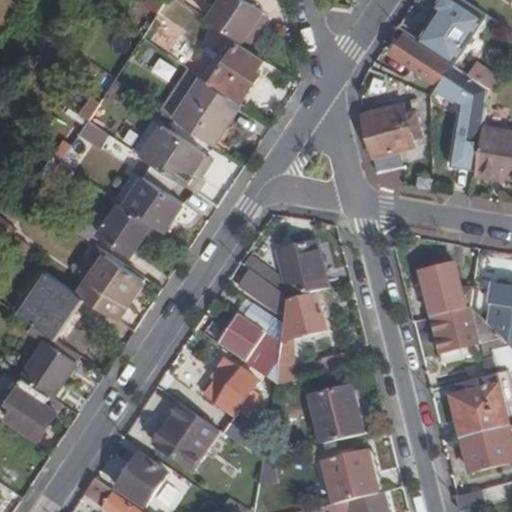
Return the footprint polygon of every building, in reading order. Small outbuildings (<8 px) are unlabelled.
[(185,0),(227,26),(227,25),(243,0),(185,0)] [(252,0),(243,0),(227,25),(233,29),(252,0)] [(486,12),(466,0),(443,0),(437,9),(442,11),(421,42),(452,63),(486,12)] [(492,89),(453,63),(451,66),(403,35),(393,50),(440,82),(431,95),(460,116),(452,160),(478,164),(484,129),(492,89)] [(239,40),(212,82),(240,100),(243,101),(263,71),(260,68),(266,58),(239,40)] [(203,76),(176,117),(218,145),(226,130),(222,127),(240,100),(212,82),(203,76)] [(222,127),(226,130),(244,102),(243,101),(240,100),(222,127)] [(365,115),(381,175),(407,167),(403,150),(417,146),(415,138),(425,135),(419,110),(409,112),(407,105),(365,115)] [(90,121),(82,133),(92,140),(101,147),(111,134),(90,121)] [(162,125),(142,155),(153,162),(180,180),(198,192),(204,181),(201,178),(192,172),(205,154),(162,125)] [(511,133),(484,129),(478,164),(511,169),(511,133)] [(82,133),(61,162),(71,169),(92,140),(82,133)] [(201,178),(213,160),(205,154),(192,172),(201,178)] [(45,184),(57,192),(60,194),(76,173),(71,169),(61,162),(45,184)] [(153,162),(144,176),(170,194),(180,180),(153,162)] [(125,204),(167,231),(185,204),(170,194),(144,176),(125,204)] [(423,179),(420,189),(433,191),(435,181),(423,179)] [(45,184),(32,202),(45,210),(57,192),(45,184)] [(32,202),(22,215),(31,221),(33,217),(54,233),(61,221),(45,210),(32,202)] [(74,229),(95,242),(100,236),(132,257),(152,227),(120,205),(105,227),(85,213),(74,229)] [(280,254),(287,282),(291,298),(292,300),(294,299),(315,294),(330,289),(319,243),(280,254)] [(90,244),(85,259),(101,264),(106,249),(90,244)] [(82,295),(86,298),(120,319),(147,279),(110,254),(82,295)] [(251,257),(246,266),(254,271),(291,298),(287,282),(251,257)] [(474,308),(477,292),(464,291),(456,266),(424,274),(435,318),(474,308)] [(291,298),(254,271),(243,288),(288,320),(292,300),(291,298)] [(18,313),(54,337),(58,339),(86,298),(82,295),(47,272),(18,313)] [(511,290),(497,288),(491,326),(504,339),(511,347),(511,348),(511,290)] [(321,314),(315,294),(294,299),(299,320),(293,322),(298,341),(310,338),(329,333),(324,314),(321,314)] [(248,308),(221,345),(278,384),(280,370),(280,365),(258,349),(277,321),(256,307),(253,311),(248,308)] [(478,325),(474,308),(435,318),(446,364),(465,359),(463,349),(483,344),(504,339),(491,326),(487,323),(478,325)] [(54,337),(49,344),(78,363),(83,355),(58,339),(54,337)] [(301,349),(312,347),(310,338),(298,341),(301,349)] [(483,344),(487,361),(496,359),(494,351),(511,347),(504,339),(483,344)] [(49,344),(26,378),(52,395),(56,397),(62,388),(59,386),(66,376),(68,377),(78,363),(49,344)] [(487,361),(490,378),(498,377),(511,373),(511,348),(511,347),(494,351),(496,359),(487,361)] [(328,375),(353,368),(349,355),(325,361),(328,375)] [(280,370),(278,384),(278,386),(280,386),(295,382),(294,369),(280,370)] [(252,414),(263,399),(253,392),(260,381),(245,370),(233,385),(224,378),(212,395),(222,402),(220,405),(236,416),(242,407),(252,414)] [(490,378),(460,386),(463,398),(501,388),(498,377),(490,378)] [(52,395),(26,378),(9,402),(16,407),(10,415),(42,437),(59,412),(46,403),(52,395)] [(295,382),(280,386),(282,394),(297,391),(295,382)] [(455,400),(464,440),(466,439),(510,428),(501,388),(463,398),(455,400)] [(324,446),(366,436),(355,390),(313,400),(324,446)] [(59,412),(65,403),(56,397),(52,395),(46,403),(59,412)] [(221,433),(184,408),(158,446),(194,471),(221,433)] [(230,440),(265,465),(266,461),(266,456),(262,454),(267,430),(246,416),(230,440)] [(511,438),(510,428),(466,439),(474,472),(511,463),(511,438)] [(382,495),(385,494),(374,451),(370,452),(382,495)] [(335,500),(337,506),(382,495),(370,452),(326,463),(331,481),(335,500)] [(148,508),(171,476),(142,456),(120,488),(148,508)] [(265,465),(261,487),(281,483),(275,458),(266,461),(265,465)] [(119,493),(99,480),(89,494),(110,507),(117,497),(119,493)] [(331,481),(319,484),(325,503),(335,500),(331,481)] [(460,497),(463,511),(468,511),(487,508),(483,491),(460,497)] [(337,506),(311,511),(390,511),(387,494),(385,494),(382,495),(337,506)] [(138,511),(117,497),(110,507),(108,510),(110,511),(138,511)] [(252,511),(242,505),(241,506),(232,500),(227,508),(233,511),(252,511)]
